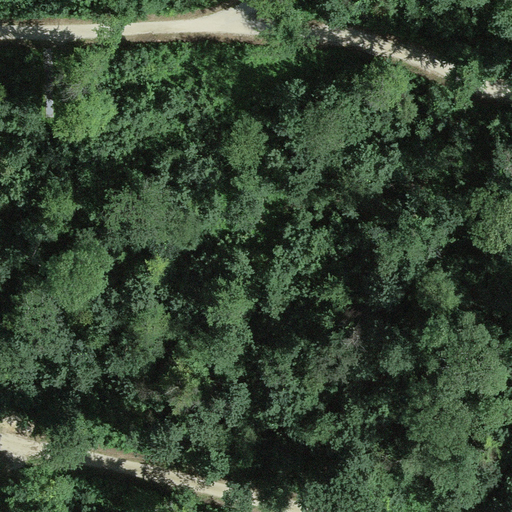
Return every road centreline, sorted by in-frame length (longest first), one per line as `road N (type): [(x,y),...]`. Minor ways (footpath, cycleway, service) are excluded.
road 1 (track): [(332,511),(151,466),(0,439)]
road 2 (track): [(511,89),(373,38),(213,21)]
road 3 (track): [(213,21),(182,30),(0,29)]
